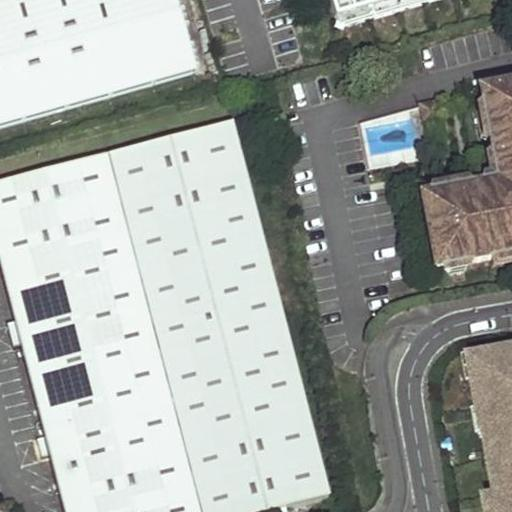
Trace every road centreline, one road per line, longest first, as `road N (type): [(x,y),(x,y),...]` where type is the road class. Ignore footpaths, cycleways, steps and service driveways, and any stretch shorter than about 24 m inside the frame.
road 1 (unknown): [(384,365),(361,350),(350,314),(317,136),(327,119),(442,90),(511,59)]
road 2 (residential): [(429,511),(414,414),(413,379),(424,350),(463,322),(511,313)]
